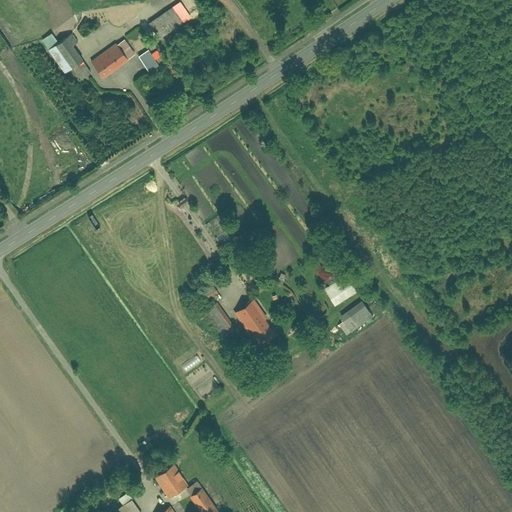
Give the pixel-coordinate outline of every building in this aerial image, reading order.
[(190,17),(178,1),(146,24),(157,40),(190,17)] [(80,74),(90,68),(73,43),(78,40),(73,32),(59,41),(80,74)] [(122,37),(91,58),(103,76),(135,55),(122,37)] [(148,68),(158,63),(150,49),(141,54),(148,68)] [(240,207),(224,207),(224,227),(242,227),(242,223),(249,223),(249,217),(240,217),(240,207)] [(251,241),(243,245),(246,249),(240,253),(246,262),(259,254),(251,241)] [(335,304),(358,293),(348,275),(325,286),(335,304)] [(214,283),(206,289),(211,296),(219,290),(214,283)] [(254,298),(235,311),(259,344),(278,331),(254,298)] [(374,315),(363,299),(339,316),(350,332),(374,315)] [(188,381),(203,401),(207,398),(208,400),(220,391),(210,377),(201,383),(196,376),(188,381)] [(176,463),(155,476),(169,498),(189,485),(176,463)] [(204,486),(190,495),(201,511),(213,511),(219,509),(204,486)] [(101,511),(142,511),(129,492),(100,510),(101,511)]
